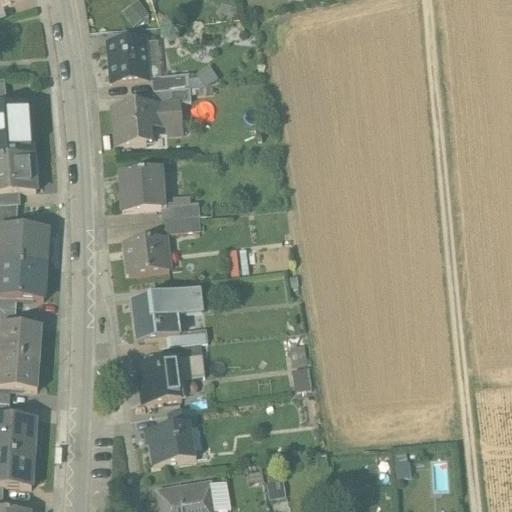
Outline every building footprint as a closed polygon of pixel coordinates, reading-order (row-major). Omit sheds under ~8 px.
[(0,0),(0,9),(24,2),(22,0),(0,0)] [(144,45),(108,48),(111,88),(147,85),(147,82),(144,45)] [(157,45),(144,45),(147,82),(160,81),(157,45)] [(219,83),(210,69),(197,77),(206,91),(219,83)] [(152,82),(153,97),(190,94),(190,79),(152,82)] [(153,97),(154,109),(181,106),(181,109),(192,108),(190,94),(153,97)] [(154,109),(114,113),(117,152),(147,150),(146,130),(183,127),(181,109),(181,106),(154,109)] [(0,162),(34,160),(31,110),(0,112),(0,162)] [(37,196),(34,160),(0,162),(0,199),(21,198),(37,196)] [(160,173),(121,176),(123,215),(161,213),(162,213),(162,210),(160,173)] [(0,211),(18,210),(21,209),(21,198),(0,199),(0,211)] [(162,213),(161,213),(162,226),(199,222),(213,221),(211,206),(162,210),(162,213)] [(6,231),(17,231),(18,210),(0,211),(0,232),(6,233),(6,231)] [(199,222),(162,226),(164,240),(201,236),(199,222)] [(6,233),(4,267),(47,270),(49,233),(17,231),(6,231),(6,233)] [(169,274),(166,242),(126,247),(130,278),(169,274)] [(45,305),(47,270),(4,267),(2,300),(1,303),(17,304),(45,305)] [(201,298),(132,305),(136,345),(162,343),(161,340),(174,339),(172,319),(203,316),(201,298)] [(0,314),(17,315),(17,304),(1,303),(2,300),(0,299),(0,314)] [(16,330),(17,315),(0,314),(0,331),(0,329),(16,330)] [(0,331),(0,334),(0,361),(39,364),(41,332),(16,330),(0,329),(0,331)] [(161,340),(162,343),(163,354),(200,350),(208,349),(206,335),(174,339),(161,340)] [(163,354),(164,367),(190,364),(201,363),(200,350),(163,354)] [(37,397),(39,364),(0,361),(0,394),(10,395),(37,397)] [(201,363),(190,364),(192,384),(204,382),(201,363)] [(164,367),(140,370),(145,409),(181,405),(178,386),(192,384),(190,364),(164,367)] [(295,373),(297,396),(313,395),(311,372),(295,373)] [(0,409),(9,410),(10,395),(0,394),(0,409)] [(0,422),(8,423),(9,410),(0,409),(0,422)] [(169,419),(171,431),(186,429),(186,431),(196,430),(193,415),(169,419)] [(0,456),(33,459),(36,424),(8,423),(0,422),(0,456)] [(171,431),(148,435),(154,472),(192,466),(186,431),(186,429),(171,431)] [(31,494),(33,459),(0,456),(0,492),(3,493),(31,494)] [(396,459),(397,483),(410,483),(409,469),(407,467),(407,459),(396,459)] [(264,470),(270,511),(291,511),(284,467),(264,470)] [(213,511),(210,489),(159,497),(160,511),(213,511)]
